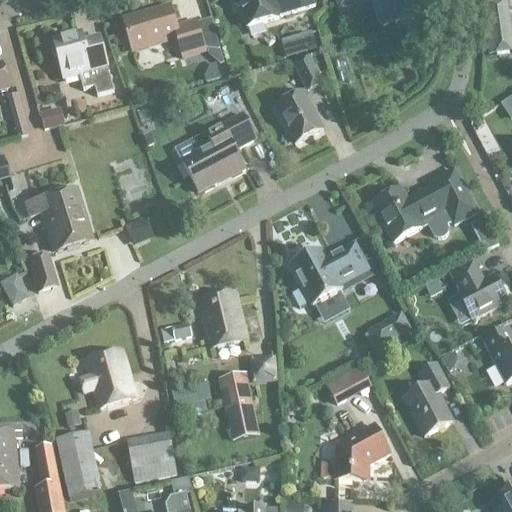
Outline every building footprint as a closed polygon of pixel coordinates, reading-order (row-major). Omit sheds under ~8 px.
[(238,10),(241,9),(248,31),(279,21),(279,19),(316,8),(313,0),(231,0),(234,8),(238,10)] [(360,5),(359,4),(372,0),(382,29),(410,21),(404,0),(337,0),(341,11),(360,5)] [(511,54),(511,42),(507,5),(482,9),(489,58),(511,54)] [(176,28),(170,10),(124,23),(134,54),(175,42),(182,63),(206,56),(211,72),(224,68),(211,22),(197,26),(196,23),(176,28)] [(101,37),(85,41),(83,34),(55,42),(56,46),(52,47),(50,50),(52,59),(55,60),(60,59),(66,82),(81,77),(85,93),(97,89),(99,99),(116,94),(101,37)] [(287,42),(293,60),(318,52),(313,34),(287,42)] [(309,60),(293,68),(307,95),(323,86),(309,60)] [(48,96),(62,90),(57,76),(43,82),(48,96)] [(28,137),(16,96),(6,99),(17,140),(28,137)] [(295,148),(323,133),(304,96),(275,110),(295,148)] [(39,116),(43,133),(63,128),(59,111),(39,116)] [(246,173),(236,155),(257,144),(243,116),(205,136),(213,150),(182,166),(198,196),(230,179),(233,180),(246,173)] [(393,246),(422,231),(428,228),(433,238),(435,240),(436,241),(439,241),(442,241),(445,240),(447,239),(448,237),(449,234),(449,233),(448,231),(447,229),(454,225),(455,228),(478,215),(456,173),(433,185),(435,189),(407,204),(401,192),(373,207),(393,246)] [(0,191),(14,187),(10,174),(0,177),(0,191)] [(25,207),(30,221),(40,218),(52,256),(92,244),(76,192),(25,207)] [(470,229),(484,255),(497,248),(483,222),(470,229)] [(320,253),(291,269),(304,292),(293,297),(301,312),(311,306),(314,311),(343,295),(340,290),(370,274),(356,247),(326,263),(320,253)] [(28,263),(38,296),(56,290),(45,257),(28,263)] [(494,280),(483,285),(473,266),(452,278),(462,297),(459,298),(472,323),(507,304),(494,280)] [(2,291),(13,310),(26,303),(15,283),(2,291)] [(429,297),(439,291),(435,283),(424,289),(429,297)] [(236,298),(200,306),(211,352),(247,343),(236,298)] [(393,344),(412,334),(401,316),(384,325),(393,344)] [(172,331),(175,344),(191,340),(188,327),(172,330),(172,331)] [(164,346),(175,344),(172,331),(161,333),(164,346)] [(511,354),(508,347),(511,344),(511,337),(509,331),(483,345),(506,388),(511,384),(511,354)] [(95,394),(100,411),(134,401),(121,356),(87,366),(91,381),(81,384),(85,397),(95,394)] [(418,377),(425,389),(402,402),(423,443),(455,425),(446,407),(442,397),(452,391),(438,366),(418,377)] [(260,439),(246,378),(220,384),(233,445),(260,439)] [(175,411),(210,403),(205,383),(171,391),(175,411)] [(337,409),(347,404),(336,384),(326,389),(337,409)] [(80,427),(77,414),(65,417),(68,430),(80,427)] [(374,428),(336,449),(335,483),(368,484),(369,469),(390,458),(374,428)] [(0,437),(0,465),(1,467),(5,467),(5,474),(18,473),(15,443),(22,442),(22,435),(0,437)] [(127,443),(135,487),(177,479),(169,436),(127,443)] [(103,498),(90,438),(56,445),(70,505),(98,498),(98,499),(103,498)] [(0,492),(19,491),(18,473),(5,474),(5,467),(1,467),(0,465),(0,492)] [(242,471),(241,484),(259,484),(259,472),(242,471)] [(64,511),(60,487),(35,491),(38,511),(64,511)] [(511,511),(511,495),(490,507),(492,511),(511,511)] [(189,511),(186,496),(170,499),(165,507),(166,511),(189,511)]
